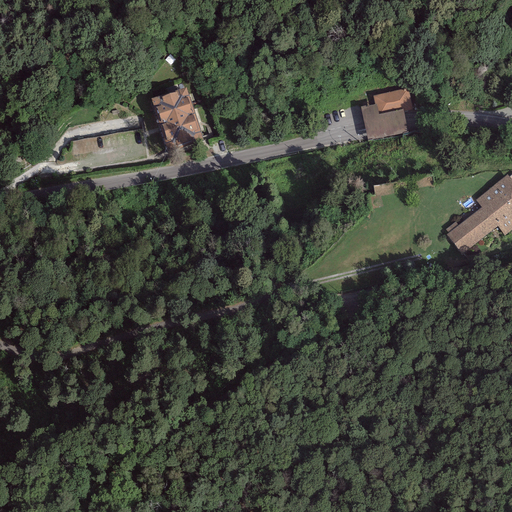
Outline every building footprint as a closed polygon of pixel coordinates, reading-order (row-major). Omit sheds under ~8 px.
[(390,91),(373,95),(377,105),(377,117),(413,110),(409,88),(390,91)] [(186,98),(152,109),(168,159),(201,149),(186,98)] [(377,105),(361,108),(365,129),(366,135),(406,127),(405,119),(402,109),(380,113),(377,105)] [(72,140),(73,151),(98,150),(97,138),(72,140)] [(481,213),(446,239),(461,259),(498,231),(505,240),(511,234),(511,185),(508,181),(476,205),(481,213)]
